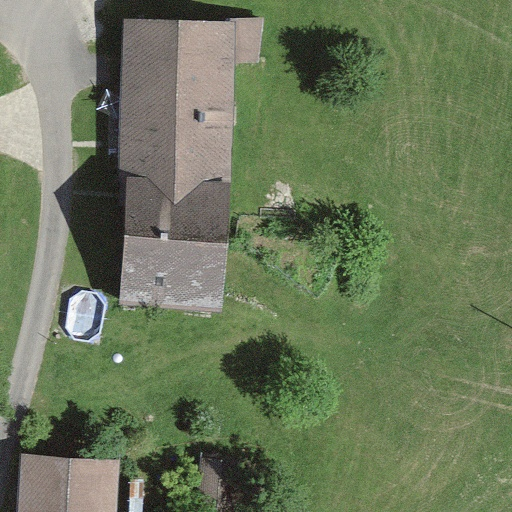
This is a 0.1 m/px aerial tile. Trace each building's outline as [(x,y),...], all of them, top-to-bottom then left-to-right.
[(121,182),(215,184),(219,23),(125,20),(121,182)] [(155,290),(207,294),(215,184),(121,182),(113,287),(112,300),(154,303),(155,290)] [(206,491),(228,496),(239,448),(217,443),(206,491)] [(26,511),(92,511),(94,473),(29,469),(26,511)] [(198,511),(220,511),(223,496),(201,494),(198,511)]
